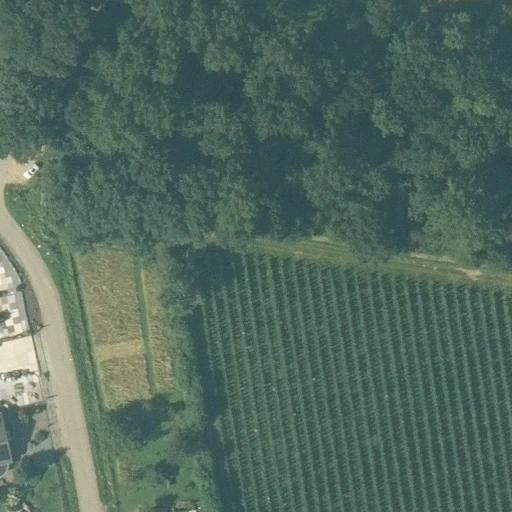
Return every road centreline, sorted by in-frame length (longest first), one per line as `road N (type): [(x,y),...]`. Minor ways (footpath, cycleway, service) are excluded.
road 1 (unclassified): [(91,511),(45,286),(0,218)]
road 2 (unclassified): [(0,164),(55,57),(96,0)]
